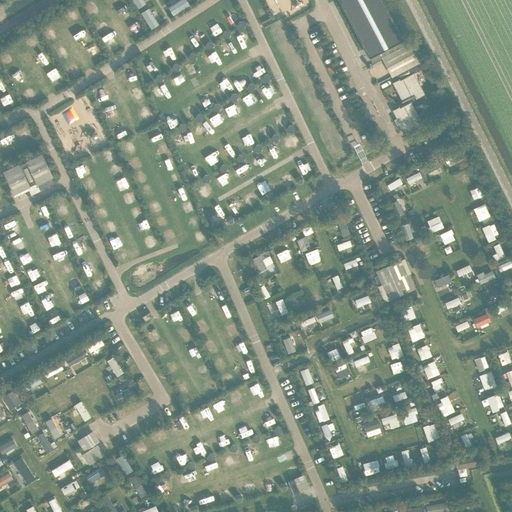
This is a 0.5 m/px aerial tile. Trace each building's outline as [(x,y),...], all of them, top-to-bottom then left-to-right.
[(423,96),(424,95),(413,74),(424,69),(421,63),(410,43),(405,46),(403,41),(382,0),(339,0),(369,58),(370,58),(372,64),(382,58),(392,77),(397,74),(400,80),(393,84),(403,103),(404,102),(406,106),(397,110),(399,115),(397,117),(399,122),(396,124),(398,127),(401,126),(405,133),(422,125),(413,109),(422,104),(424,102),(426,100),(423,96)] [(432,134),(434,139),(438,141),(444,138),(445,133),(443,128),(438,127),(434,129),(432,134)] [(40,191),(55,184),(52,179),(53,178),(42,154),(25,162),(25,163),(20,166),(19,165),(2,173),(14,196),(28,189),(31,196),(40,191)] [(328,198),(316,205),(322,215),(339,206),(335,199),(330,201),(328,198)] [(411,274),(405,259),(376,271),(378,276),(374,278),(378,287),(377,287),(384,303),(389,301),(414,290),(408,275),(411,274)] [(153,317),(150,312),(143,317),(145,321),(153,317)] [(90,352),(104,344),(100,339),(87,347),(90,352)] [(69,366),(85,357),(82,350),(65,360),(69,366)] [(47,377),(63,369),(60,363),(44,372),(47,377)] [(42,382),(38,376),(23,384),(27,391),(42,382)] [(92,446),(99,442),(93,431),(78,441),(84,451),(86,450),(87,452),(82,455),(89,465),(104,455),(98,445),(94,448),(92,446)] [(294,496),(310,488),(304,475),(288,482),(294,496)]
